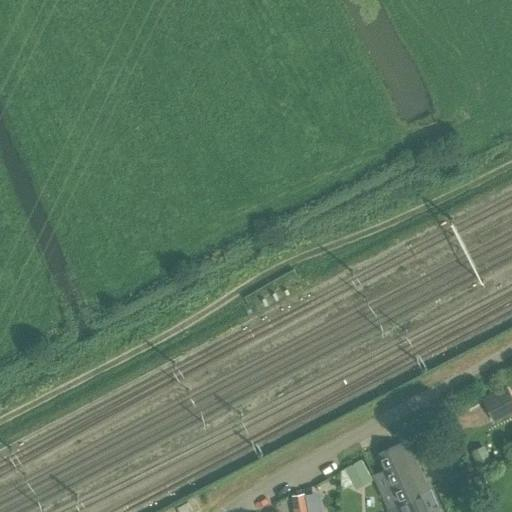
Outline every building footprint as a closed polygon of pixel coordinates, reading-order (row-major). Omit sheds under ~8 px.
[(494,422),(511,413),(511,401),(506,389),(483,400),(494,422)] [(386,505),(428,486),(407,441),(378,454),(385,470),(373,475),(386,505)] [(355,490),(372,482),(362,461),(345,469),(355,490)] [(439,511),(428,486),(386,505),(389,511),(439,511)] [(307,511),(304,494),(291,496),(293,511),(307,511)]
